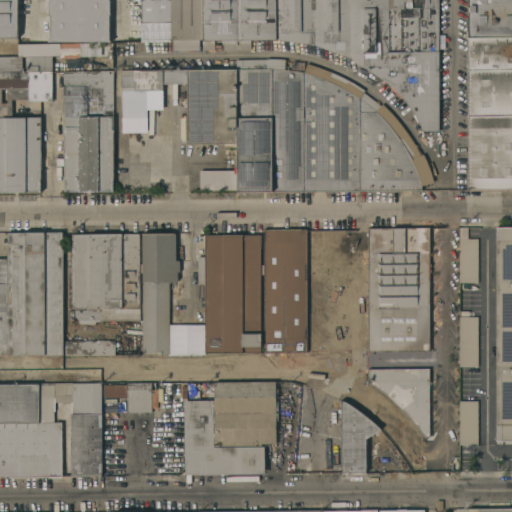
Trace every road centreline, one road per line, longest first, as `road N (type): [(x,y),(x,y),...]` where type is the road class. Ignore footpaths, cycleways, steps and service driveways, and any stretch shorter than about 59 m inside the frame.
road 1 (residential): [(0,496),(511,489)]
road 2 (residential): [(0,219),(511,215)]
